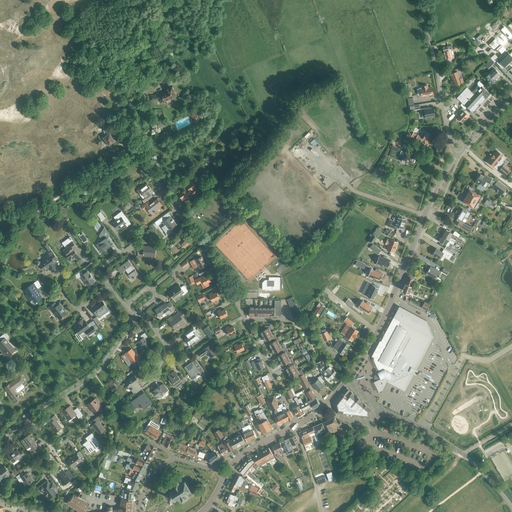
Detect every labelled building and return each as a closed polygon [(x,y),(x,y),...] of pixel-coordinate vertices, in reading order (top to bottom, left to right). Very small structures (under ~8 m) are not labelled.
[(504,32),(490,44),(497,52),(499,50),(502,53),(506,49),(503,46),(511,39),(511,38),(511,34),(504,26),(501,29),(504,32)] [(445,49),(443,49),(446,61),(447,60),(448,64),(452,63),(451,59),(454,58),(452,47),(451,45),(448,46),(444,47),(445,49)] [(497,52),(492,56),(497,61),(497,63),(502,68),(504,66),(504,67),(511,60),(511,51),(509,54),(506,50),(502,53),(499,50),(497,52)] [(485,65),(489,69),(494,63),(491,59),(485,65)] [(486,77),(492,84),(497,80),(495,79),(500,74),(495,69),(486,77)] [(458,71),(451,74),(455,86),(462,84),(462,83),(464,82),(462,77),(460,78),(458,71)] [(486,98),(490,94),(482,87),(484,85),(480,80),(477,82),(478,85),(472,92),(467,87),(457,98),(462,103),(461,105),(465,109),(467,107),(473,112),(486,98)] [(432,87),(428,87),(428,85),(422,86),(423,88),(417,89),(418,94),(421,94),(422,96),(426,95),(426,96),(429,96),(429,95),(433,94),(432,87)] [(159,98),(161,103),(176,96),(174,91),(175,91),(172,86),(168,89),(169,91),(164,94),(163,92),(157,95),(151,96),(151,101),(155,101),(155,100),(156,100),(155,98),(159,98)] [(434,108),(428,109),(427,107),(422,108),(423,117),(427,117),(427,119),(435,118),(434,108)] [(458,117),(462,122),(469,115),(462,108),(458,112),(461,114),(458,117)] [(195,123),(203,119),(199,111),(191,115),(195,123)] [(109,145),(115,141),(106,128),(103,130),(107,136),(104,137),(105,138),(104,139),(106,141),(109,145)] [(426,133),(425,135),(422,133),(419,138),(422,140),(430,145),(431,144),(432,144),(433,142),(432,141),(434,139),(429,137),(430,135),(426,133)] [(391,149),(398,152),(401,143),(394,141),(391,149)] [(412,162),(413,163),(414,160),(413,159),(415,156),(401,150),(400,154),(403,155),(401,161),(406,163),(406,161),(412,163),(412,162)] [(497,151),(488,161),(494,166),(495,166),(496,167),(495,168),(497,169),(502,163),(499,160),(503,156),(497,151)] [(498,170),(505,176),(509,171),(502,165),(498,170)] [(491,185),(493,181),(492,180),(492,179),(485,174),(484,176),(480,174),(479,173),(477,176),(478,177),(476,181),(475,183),(479,185),(480,183),(483,185),(486,187),(488,183),(491,185)] [(493,181),(491,185),(494,186),(493,188),(502,194),(507,187),(498,180),(496,182),(493,181)] [(191,194),(193,196),(198,193),(195,188),(196,188),(192,182),(186,186),(188,188),(178,194),(185,204),(190,201),(187,197),(191,194)] [(144,199),(142,200),(144,203),(151,198),(149,195),(153,192),(147,183),(137,191),(143,198),(144,199)] [(474,207),(475,208),(481,198),(480,197),(480,196),(470,189),(462,202),(473,208),(474,207)] [(152,214),(162,206),(157,199),(150,204),(148,202),(142,206),(145,210),(147,208),(152,214)] [(495,207),(496,205),(487,199),(484,204),(489,207),(491,205),(495,207)] [(468,211),(460,207),(454,217),(457,220),(455,223),(469,231),(471,228),(461,222),(468,211)] [(97,214),(102,221),(106,218),(101,212),(97,214)] [(125,224),(127,226),(131,224),(121,212),(116,216),(119,219),(114,223),(118,229),(125,224)] [(173,228),(177,225),(170,216),(171,216),(168,212),(155,222),(157,225),(163,221),(163,222),(162,222),(165,225),(162,227),(167,235),(172,232),(170,230),(172,229),(173,228)] [(398,217),(395,216),(394,218),(393,217),(393,219),(394,219),(393,220),(392,220),(390,224),(395,226),(402,229),(406,219),(398,217)] [(96,245),(102,252),(112,245),(107,238),(110,235),(104,228),(99,236),(103,240),(96,245)] [(443,235),(449,239),(451,240),(454,242),(456,240),(450,237),(452,233),(446,230),(443,235)] [(369,240),(373,243),(377,237),(373,234),(369,240)] [(445,245),(449,239),(443,235),(439,241),(445,245)] [(172,243),(175,246),(181,240),(178,237),(172,243)] [(182,244),(185,248),(191,243),(185,237),(178,243),(180,246),(182,244)] [(386,250),(394,252),(397,242),(388,239),(385,244),(388,246),(386,250)] [(75,258),(77,260),(80,258),(74,249),(77,247),(72,241),(66,245),(68,247),(64,250),(67,255),(66,256),(70,261),(75,258)] [(143,256),(154,257),(155,247),(145,246),(145,245),(138,245),(138,253),(140,253),(140,251),(144,251),(143,256)] [(444,249),(442,252),(436,248),(432,254),(440,259),(442,255),(449,259),(452,254),(444,249)] [(54,264),(55,263),(54,260),(57,258),(52,251),(48,253),(50,256),(41,263),(40,261),(38,261),(36,262),(35,264),(37,266),(39,266),(41,265),(45,271),(49,267),(52,272),(57,268),(54,264)] [(202,268),(206,265),(201,256),(195,260),(194,259),(190,262),(194,268),(200,264),(202,268)] [(376,263),(377,263),(376,265),(380,266),(381,265),(388,267),(390,260),(386,259),(387,257),(384,256),(383,258),(379,256),(377,260),(376,263)] [(132,280),(139,275),(128,260),(118,268),(121,273),(126,270),(129,274),(128,275),(132,280)] [(436,275),(438,277),(441,273),(430,267),(427,273),(435,277),(436,275)] [(368,276),(369,276),(368,277),(372,279),(373,278),(380,280),(382,273),(378,271),(379,270),(376,268),(375,270),(371,269),(369,272),(368,276)] [(88,272),(83,275),(81,271),(75,275),(78,279),(81,277),(88,286),(94,281),(88,272)] [(204,284),(211,281),(208,275),(205,277),(204,276),(201,277),(204,284)] [(411,286),(414,277),(409,275),(406,284),(405,283),(403,290),(408,293),(411,286)] [(262,289),(280,290),(280,277),(270,277),(270,280),(265,280),(262,282),(262,289)] [(33,304),(34,305),(38,303),(36,302),(41,298),(38,293),(40,292),(37,289),(42,286),(38,281),(24,290),(27,295),(33,304)] [(374,285),(367,282),(361,293),(373,299),(379,287),(375,284),(374,285)] [(184,286),(181,288),(179,285),(174,288),(175,289),(174,290),(173,289),(169,293),(174,300),(184,292),(185,294),(188,292),(184,286)] [(213,301),(219,298),(216,292),(213,294),(212,293),(209,294),(213,301)] [(358,307),(358,308),(361,310),(362,309),(368,313),(372,307),(368,305),(370,303),(367,301),(366,303),(362,300),(360,303),(358,306),(358,307)] [(105,313),(106,314),(109,311),(103,302),(93,309),(99,317),(105,313)] [(175,309),(174,307),(171,302),(167,305),(166,303),(156,310),(160,316),(170,308),(172,311),(175,309)] [(327,306),(322,302),(315,309),(319,312),(324,307),(325,308),(327,306)] [(421,308),(427,311),(428,310),(430,305),(425,302),(421,308)] [(60,304),(57,306),(55,303),(48,307),(51,311),(52,310),(59,319),(67,314),(64,310),(63,310),(62,308),(60,304)] [(380,341),(372,356),(374,357),(374,358),(373,359),(373,360),(374,361),(379,372),(377,372),(378,374),(378,375),(377,374),(376,374),(376,375),(375,375),(374,376),(374,377),(374,378),(375,378),(375,379),(376,379),(377,379),(378,379),(378,380),(374,382),(378,392),(382,390),(388,379),(404,388),(412,373),(413,372),(414,372),(414,371),(415,370),(415,369),(415,368),(416,367),(416,366),(431,337),(428,328),(423,326),(426,320),(400,307),(398,312),(396,311),(383,336),(383,337),(381,341),(380,341)] [(221,319),(228,315),(225,309),(221,311),(221,310),(217,311),(221,319)] [(180,326),(181,327),(186,323),(182,317),(184,315),(181,311),(168,320),(175,329),(180,326)] [(94,319),(101,328),(103,326),(97,317),(94,319)] [(86,321),(84,323),(82,320),(78,323),(80,325),(75,329),(80,335),(85,331),(89,336),(93,333),(94,334),(97,332),(96,331),(99,329),(96,324),(91,328),(86,321)] [(348,331),(345,336),(353,341),(359,332),(351,326),(351,327),(347,325),(344,330),(348,331)] [(229,336),(236,332),(233,326),(230,328),(229,327),(226,328),(229,336)] [(263,337),(271,332),(270,329),(272,328),(270,326),(265,326),(265,328),(266,328),(260,332),(263,337)] [(186,341),(189,346),(196,341),(194,339),(198,337),(194,332),(196,330),(194,327),(185,333),(188,339),(186,341)] [(319,335),(322,343),(332,338),(328,331),(319,335)] [(277,338),(277,337),(275,334),(273,335),(271,332),(263,337),(265,341),(273,337),(274,339),(277,338)] [(2,353),(6,357),(15,350),(6,340),(9,337),(5,333),(0,337),(0,338),(2,341),(1,341),(2,342),(0,343),(0,348),(3,352),(2,353)] [(138,342),(145,351),(151,347),(145,339),(148,337),(145,333),(141,336),(143,339),(138,342)] [(271,349),(280,344),(278,341),(280,340),(278,337),(277,337),(277,338),(274,339),(275,340),(268,344),(271,349)] [(333,347),(343,354),(349,345),(339,338),(333,347)] [(285,350),(285,349),(283,346),(285,345),(283,342),(280,344),(271,349),(274,353),(282,349),(283,351),(285,350)] [(211,358),(218,353),(213,347),(214,346),(212,343),(204,349),(205,349),(195,356),(199,361),(202,359),(205,356),(204,355),(207,352),(211,358)] [(238,353),(244,349),(241,343),(238,345),(238,344),(234,345),(238,353)] [(279,361),(288,356),(292,354),(290,351),(288,352),(286,349),(285,349),(285,350),(283,351),(284,352),(277,356),(279,361)] [(135,359),(138,357),(133,350),(130,353),(129,351),(122,356),(126,362),(129,360),(132,364),(136,361),(135,359)] [(293,362),(291,358),(289,359),(288,356),(279,361),(282,366),(290,361),(291,363),(293,362)] [(262,360),(261,361),(260,358),(251,363),(253,367),(257,366),(259,370),(264,368),(262,364),(263,364),(262,360)] [(204,371),(201,367),(196,360),(193,362),(192,362),(184,368),(193,380),(201,374),(201,373),(204,371)] [(288,373),(296,368),(295,366),(297,365),(295,361),(293,362),(291,363),(292,364),(285,368),(288,373)] [(326,367),(327,368),(325,370),(323,367),(324,366),(321,361),(317,363),(322,373),(323,372),(326,375),(324,377),(328,381),(330,379),(337,373),(328,365),(326,367)] [(296,368),(288,373),(290,378),(295,375),(297,378),(304,374),(301,369),(298,371),(296,368)] [(5,387),(15,402),(20,398),(13,389),(24,381),(21,376),(25,373),(22,371),(14,377),(16,380),(5,387)] [(181,374),(178,377),(174,371),(168,376),(170,380),(169,381),(171,384),(172,383),(177,388),(186,381),(181,374)] [(304,376),(310,386),(312,384),(318,392),(321,389),(322,390),(325,387),(322,384),(325,382),(320,376),(318,378),(318,379),(315,382),(314,379),(313,377),(311,373),(307,375),(307,374),(304,376)] [(310,386),(304,376),(304,374),(298,377),(301,383),(305,389),(310,386)] [(137,381),(138,380),(135,376),(131,378),(126,381),(134,393),(142,388),(137,381)] [(264,381),(267,389),(272,386),(268,379),(264,381)] [(158,398),(161,398),(163,396),(164,394),(168,390),(163,384),(159,386),(154,391),(153,393),(158,398)] [(284,392),(288,399),(296,396),(292,388),(284,392)] [(353,394),(346,388),(342,393),(334,403),(336,413),(346,415),(371,417),(371,413),(371,410),(368,407),(363,403),(353,394)] [(308,402),(312,409),(319,404),(316,399),(310,390),(306,393),(311,400),(309,401),(309,402),(308,402)] [(140,403),(144,409),(152,403),(145,393),(130,403),(134,409),(138,406),(137,405),(140,403)] [(274,409),(279,407),(283,406),(282,404),(278,405),(273,396),(266,399),(272,411),(274,409)] [(305,413),(298,399),(297,397),(294,398),(298,405),(293,407),(293,409),(297,417),(305,413)] [(308,402),(307,400),(303,403),(300,398),(298,399),(305,413),(312,409),(308,402)] [(97,410),(99,413),(104,410),(96,399),(88,405),(94,412),(97,410)] [(77,408),(74,411),(70,406),(62,412),(68,420),(76,414),(79,418),(83,415),(77,408)] [(283,410),(288,420),(293,417),(289,410),(287,411),(285,406),(284,407),(283,406),(279,407),(281,411),(283,410)] [(280,412),(281,411),(279,407),(274,409),(275,411),(275,412),(277,416),(275,417),(279,425),(283,422),(278,412),(280,412)] [(262,434),(272,428),(262,409),(259,411),(258,409),(254,412),(260,423),(257,425),(262,434)] [(278,412),(283,422),(288,420),(283,410),(281,411),(281,412),(280,413),(280,412),(278,412)] [(51,429),(54,434),(62,428),(57,421),(58,420),(55,415),(51,418),(53,421),(49,424),(53,428),(51,429)] [(100,434),(105,429),(99,420),(100,420),(98,417),(93,421),(94,423),(92,425),(95,429),(96,429),(100,434)] [(324,422),(329,433),(333,431),(333,432),(337,431),(336,428),(340,426),(339,425),(341,424),(340,422),(337,423),(334,417),(324,422)] [(146,431),(146,432),(155,439),(159,433),(156,432),(160,426),(151,420),(144,430),(146,431)] [(327,434),(329,433),(324,422),(313,427),(316,434),(317,435),(320,442),(322,441),(319,434),(326,431),(327,434)] [(317,444),(320,442),(317,435),(316,434),(313,427),(307,429),(311,437),(314,435),(315,436),(314,437),(317,444)] [(226,436),(223,431),(221,428),(214,433),(219,439),(223,436),(224,437),(221,441),(222,441),(221,442),(222,444),(218,446),(218,447),(218,448),(219,450),(220,449),(223,455),(229,451),(224,442),(224,441),(226,437),(226,436)] [(252,429),(246,432),(244,428),(242,429),(243,431),(242,432),(247,442),(256,437),(252,429)] [(308,438),(311,437),(307,429),(299,433),(303,440),(306,438),(307,440),(309,440),(308,438)] [(230,441),(234,449),(245,443),(241,435),(239,432),(233,435),(235,438),(230,441)] [(97,452),(100,449),(94,440),(96,439),(92,433),(88,437),(90,439),(83,444),(85,447),(86,447),(91,453),(95,450),(97,452)] [(164,446),(171,448),(174,439),(175,437),(166,434),(164,441),(163,440),(162,444),(165,445),(164,446)] [(33,450),(38,447),(35,443),(29,435),(21,441),(27,449),(30,446),(33,450)] [(292,446),(293,448),(296,447),(295,445),(299,442),(295,435),(289,438),(291,441),(292,443),(293,445),(292,446)] [(135,443),(139,446),(144,440),(139,437),(135,443)] [(289,442),(291,441),(289,438),(272,446),(275,453),(274,453),(275,456),(284,464),(287,470),(291,467),(287,461),(279,453),(278,452),(283,450),(281,447),(283,446),(285,452),(287,451),(288,453),(292,452),(291,449),(293,448),(292,446),(293,445),(292,443),(290,444),(289,442)] [(234,449),(230,441),(229,439),(224,441),(224,442),(229,451),(234,449)] [(207,452),(205,457),(206,457),(205,461),(212,464),(220,457),(216,452),(209,443),(207,444),(213,452),(212,454),(212,455),(209,452),(208,453),(207,452)] [(145,451),(153,455),(157,448),(150,444),(148,449),(147,448),(145,451)] [(186,454),(189,446),(183,444),(180,452),(186,454)] [(257,463),(261,467),(260,466),(275,458),(269,448),(253,457),(257,463)] [(197,458),(200,451),(195,449),(192,456),(197,458)] [(207,452),(208,451),(205,449),(203,452),(200,451),(197,458),(203,461),(204,457),(205,457),(207,452)] [(22,452),(20,453),(17,450),(8,456),(14,465),(26,456),(22,452)] [(149,463),(153,455),(145,451),(144,453),(145,453),(142,459),(149,463)] [(68,461),(72,468),(82,461),(80,459),(84,456),(80,452),(78,453),(78,454),(68,461)] [(135,464),(139,466),(139,465),(146,469),(149,464),(137,458),(136,461),(128,457),(127,460),(135,464)] [(258,471),(261,467),(257,463),(253,457),(247,460),(252,466),(255,469),(258,471)] [(100,466),(108,470),(111,461),(104,458),(102,463),(102,462),(100,466)] [(252,473),(255,469),(252,466),(247,460),(243,465),(252,473)] [(143,474),(146,469),(139,465),(139,466),(135,464),(134,466),(129,464),(128,468),(135,472),(136,470),(143,474)] [(252,473),(243,465),(238,470),(245,476),(248,473),(250,475),(249,476),(254,480),(256,477),(255,476),(252,473)] [(0,481),(10,474),(4,466),(0,468),(0,481)] [(75,479),(70,472),(67,474),(66,473),(65,473),(63,470),(56,475),(63,485),(68,482),(69,484),(75,479)] [(139,482),(143,474),(136,470),(135,472),(132,478),(139,482)] [(26,473),(24,475),(22,472),(16,477),(18,480),(21,477),(27,485),(33,481),(31,477),(30,478),(26,473)] [(232,482),(241,486),(245,478),(242,477),(242,476),(237,473),(232,482)] [(126,491),(135,492),(135,490),(136,491),(139,483),(133,480),(126,477),(124,482),(129,484),(126,491)] [(185,481),(180,484),(177,480),(171,484),(173,488),(168,491),(170,494),(168,496),(170,499),(172,498),(174,501),(179,498),(182,502),(188,498),(186,494),(191,490),(185,481)] [(53,482),(50,484),(48,481),(38,488),(41,492),(44,490),(49,498),(57,493),(54,489),(57,487),(53,482)] [(240,489),(241,486),(232,482),(229,490),(236,493),(238,488),(240,489)] [(272,488),(276,492),(280,487),(276,483),(272,488)] [(135,492),(126,491),(123,490),(123,492),(125,492),(124,499),(132,500),(133,500),(135,492)] [(235,499),(237,500),(239,497),(228,492),(224,500),(229,502),(228,505),(232,506),(235,499)] [(131,511),(132,507),(131,507),(132,500),(124,499),(122,498),(121,505),(123,506),(123,508),(118,509),(113,510),(112,506),(107,507),(108,511),(105,511),(88,511),(86,510),(89,504),(86,502),(82,499),(84,496),(80,493),(78,497),(74,494),(66,502),(80,511),(81,511),(131,511)] [(237,503),(243,506),(246,500),(240,497),(237,503)]
